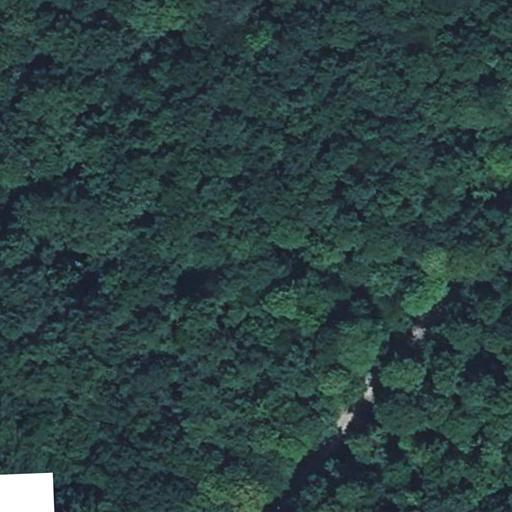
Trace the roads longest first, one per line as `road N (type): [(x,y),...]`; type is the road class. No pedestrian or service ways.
road 1 (track): [(0,443),(144,0)]
road 2 (track): [(291,511),(313,460),(392,357),(511,239)]
road 3 (track): [(462,0),(456,289)]
